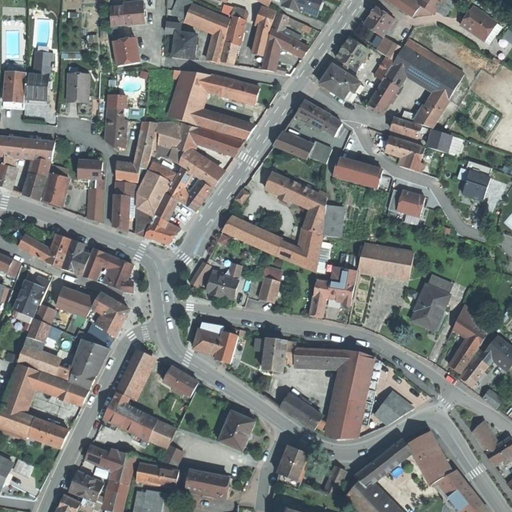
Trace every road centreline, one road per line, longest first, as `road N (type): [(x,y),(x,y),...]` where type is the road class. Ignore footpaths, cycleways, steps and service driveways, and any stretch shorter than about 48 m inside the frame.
road 1 (residential): [(357,0),(187,248),(157,270)]
road 2 (residential): [(161,302),(361,335),(452,390)]
road 3 (residential): [(164,326),(125,345),(46,510)]
road 4 (secondary): [(288,427),(176,350),(164,326)]
road 5 (secondary): [(433,418),(342,451),(288,427)]
road 6 (residential): [(133,303),(0,242)]
road 7 (residential): [(106,238),(107,151),(69,130)]
